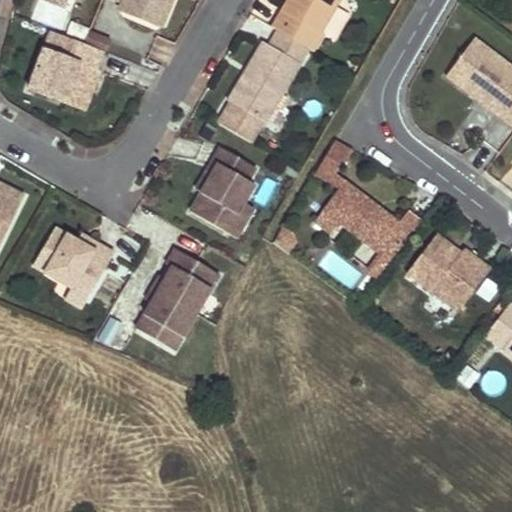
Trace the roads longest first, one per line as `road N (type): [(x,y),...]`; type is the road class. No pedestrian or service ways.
road 1 (residential): [(0,129),(85,174),(135,153),(226,0)]
road 2 (residential): [(435,0),(386,98),(390,129),(405,151),(511,226)]
